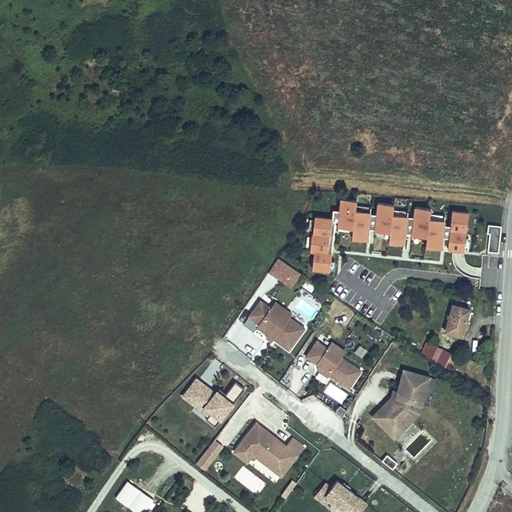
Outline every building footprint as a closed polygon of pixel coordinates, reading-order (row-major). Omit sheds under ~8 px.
[(370,213),(355,211),(355,206),(356,202),(340,200),(339,213),(338,221),(338,228),(353,229),(352,239),(367,241),(369,228),(370,216),(370,213)] [(406,233),(407,219),(408,217),(392,215),(393,205),(378,204),(376,216),(375,229),(375,232),(390,233),(390,238),(389,243),(405,244),(406,233)] [(442,220),(430,218),(430,213),(431,209),(415,207),(414,219),(412,234),(412,235),(428,236),(427,247),(442,249),(443,237),(444,227),(444,220),(442,220)] [(466,237),(469,212),(452,210),(450,227),(449,237),(448,249),(465,250),(466,237)] [(330,237),(329,245),(333,246),(336,221),(338,221),(339,213),(333,212),(332,220),(330,237)] [(332,220),(314,218),(314,220),(313,231),(312,238),(311,248),(310,252),(315,252),(313,269),(318,270),(330,271),(331,271),(332,262),(332,254),(328,254),(329,245),(330,237),(332,220)] [(476,251),(496,255),(501,225),(481,221),(476,251)] [(275,257),(267,272),(292,285),(300,270),(275,257)] [(330,292),(319,284),(314,292),(325,299),(330,292)] [(261,300),(244,324),(254,331),(258,326),(268,334),(273,332),(276,334),(273,338),(274,338),(289,349),(305,328),(290,317),(289,316),(287,319),(271,308),(261,300)] [(271,308),(287,319),(289,316),(290,317),(292,313),(276,302),(271,308)] [(462,335),(469,308),(453,304),(446,330),(462,335)] [(381,331),(373,326),(369,333),(377,338),(381,331)] [(268,338),(272,341),(274,338),(273,338),(276,334),(273,332),(268,334),(268,338)] [(330,375),(349,388),(361,370),(342,357),(328,347),(317,340),(307,356),(314,361),(318,360),(320,370),(329,376),(330,375)] [(328,347),(342,357),(346,351),(332,341),(328,347)] [(437,361),(443,349),(431,342),(425,355),(437,361)] [(450,352),(443,349),(437,361),(444,365),(444,364),(451,352),(450,352)] [(392,396),(373,416),(383,426),(390,419),(399,428),(413,414),(412,413),(415,409),(417,402),(423,404),(431,376),(405,369),(397,397),(395,399),(392,396)] [(244,389),(235,382),(226,394),(224,397),(217,392),(215,394),(197,379),(183,396),(196,406),(199,402),(212,412),(209,416),(206,419),(215,426),(244,389)] [(224,397),(226,394),(219,389),(217,392),(224,397)] [(212,412),(199,402),(196,406),(209,416),(212,412)] [(390,419),(383,426),(395,437),(420,412),(423,404),(417,402),(415,409),(412,413),(413,414),(399,428),(390,419)] [(235,451),(248,461),(253,454),(263,452),(271,458),(272,468),(282,475),(304,446),(293,438),(285,448),(282,445),(283,443),(257,423),(235,451)] [(204,469),(223,446),(215,440),(196,463),(204,469)] [(253,454),(272,468),(271,458),(263,452),(253,454)] [(386,453),(380,460),(392,468),(397,461),(386,453)] [(243,470),(237,478),(252,489),(258,481),(243,470)] [(136,511),(144,511),(154,498),(126,479),(114,497),(136,511)] [(282,495),(286,498),(297,483),(293,480),(282,495)] [(344,485),(339,480),(333,487),(327,495),(339,505),(348,511),(362,511),(368,504),(349,489),(349,488),(344,485)] [(327,495),(333,487),(327,482),(316,496),(335,511),(339,505),(327,495)]
